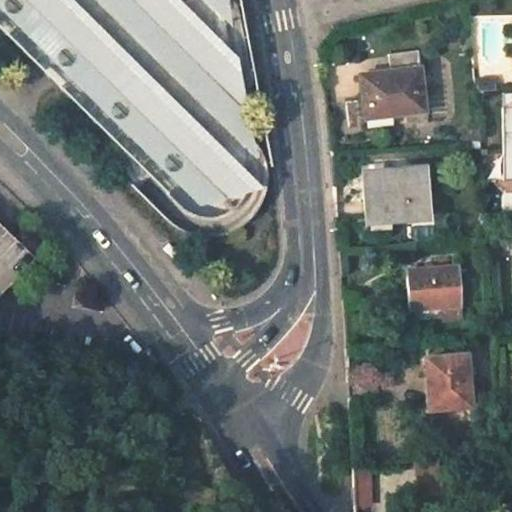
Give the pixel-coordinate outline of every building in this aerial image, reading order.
[(0,0),(0,29),(43,73),(140,171),(130,185),(171,225),(196,233),(240,228),(261,200),(267,179),(266,159),(252,85),(233,0),(0,0)] [(418,50),(388,54),(389,71),(390,76),(360,80),(365,117),(407,112),(407,122),(429,120),(426,103),(423,103),(419,68),(420,68),(418,50)] [(389,71),(359,75),(360,80),(390,76),(389,71)] [(494,79),(479,79),(479,90),(494,89),(494,79)] [(511,92),(499,93),(501,180),(511,179),(511,92)] [(478,129),(462,130),(463,142),(479,140),(478,129)] [(425,169),(363,173),(366,218),(429,213),(425,169)] [(0,294),(35,258),(0,224),(0,294)] [(458,266),(406,270),(408,310),(461,306),(458,266)] [(158,363),(147,349),(130,363),(128,368),(147,372),(158,363)] [(466,354),(425,358),(428,409),(469,405),(466,354)] [(438,459),(415,461),(420,495),(444,493),(438,459)] [(365,465),(352,465),(354,506),(367,504),(365,465)]
